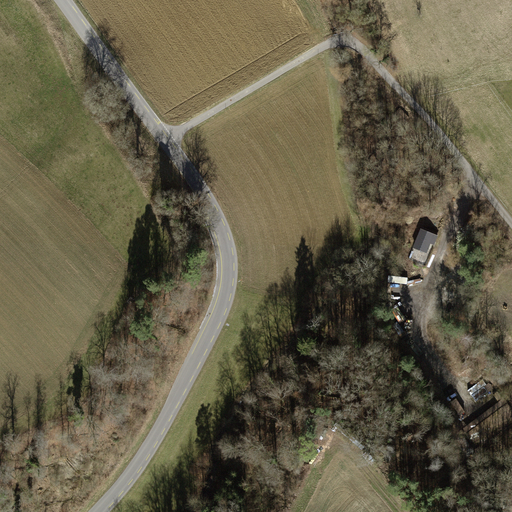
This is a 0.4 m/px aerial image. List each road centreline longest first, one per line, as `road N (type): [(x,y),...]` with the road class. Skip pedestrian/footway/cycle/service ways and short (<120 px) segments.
road 1 (unclassified): [(164,138),(324,45),(355,40),(511,223)]
road 2 (tertiary): [(164,138),(220,219),(230,251),(228,288),(159,430),(98,511)]
road 3 (track): [(477,178),(426,323),(426,342),(471,411)]
road 4 (tertiary): [(64,0),(164,138)]
